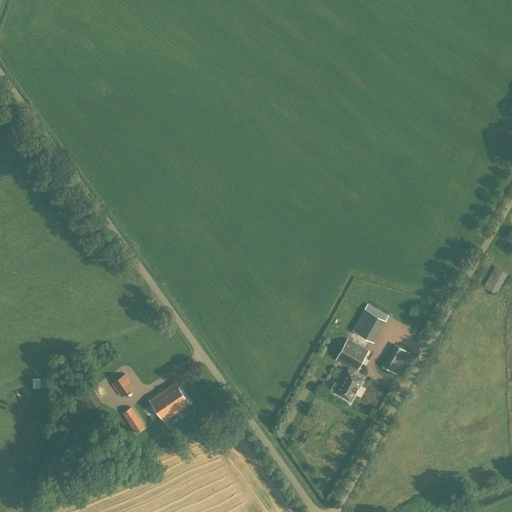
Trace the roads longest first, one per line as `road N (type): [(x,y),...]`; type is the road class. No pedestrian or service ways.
road 1 (unclassified): [(316,511),(0,78)]
road 2 (unclassified): [(335,511),(511,199)]
